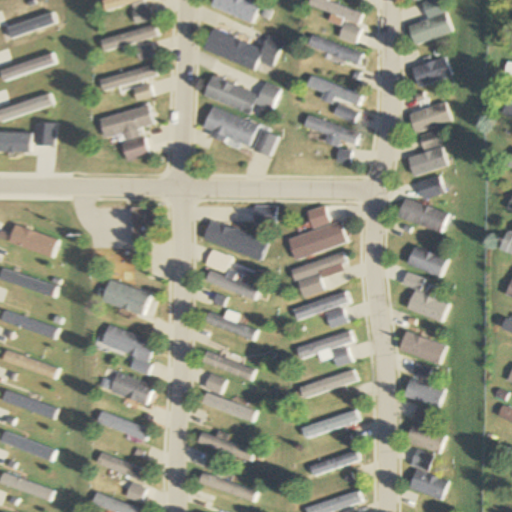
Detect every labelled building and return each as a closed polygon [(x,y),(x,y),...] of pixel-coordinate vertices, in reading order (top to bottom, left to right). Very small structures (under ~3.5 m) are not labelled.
[(98,0),(99,0),(102,12),(127,5),(133,25),(148,21),(142,0),(98,0)] [(246,24),(254,6),(239,0),(208,0),(205,8),(246,24)] [(305,0),(304,7),(330,15),(329,18),(338,21),(339,19),(355,24),(359,12),(320,0),(305,0)] [(436,0),(429,0),(417,4),(422,21),(404,27),(410,46),(447,34),(436,0)] [(350,45),(357,29),(341,22),(334,38),(350,45)] [(155,38),(152,26),(98,40),(101,51),(155,38)] [(256,49),(207,30),(199,51),(265,76),(278,43),(261,37),(256,49)] [(359,50),(307,39),(305,48),(324,52),(322,59),(355,67),(359,50)] [(137,62),(152,56),(147,44),(132,50),(137,62)] [(154,77),(150,65),(99,81),(103,92),(154,77)] [(355,105),(358,94),(307,77),(303,89),(355,105)] [(248,114),(251,105),(270,111),(278,89),(260,83),(256,95),(208,78),(201,98),(248,114)] [(151,98),(148,85),(132,89),(136,102),(151,98)] [(447,122),(441,103),(405,114),(411,134),(447,122)] [(354,114),(334,105),(330,115),(349,124),(354,114)] [(101,119),(106,139),(122,135),(129,162),(148,157),(141,128),(152,126),(148,107),(101,119)] [(256,126),(210,109),(201,130),(210,133),(209,134),(247,149),(256,126)] [(324,135),(321,144),(335,148),(337,141),(352,146),(356,134),(304,118),(301,128),(324,135)] [(266,157),(273,136),(259,131),(252,152),(266,157)] [(436,144),(432,133),(416,138),(420,150),(436,144)] [(444,167),(437,148),(405,158),(411,177),(444,167)] [(345,164),(347,152),(335,150),(333,162),(345,164)] [(275,206),(251,206),(251,226),(275,226),(275,206)] [(159,237),(159,209),(131,209),(131,237),(159,237)] [(267,242),(207,222),(201,241),(261,260),(267,242)] [(346,244),(339,223),(288,239),(294,260),(346,244)] [(511,254),(511,232),(508,231),(500,250),(511,254)] [(439,277),(446,259),(413,248),(407,266),(439,277)] [(323,291),(318,272),(345,264),(342,254),(292,269),(301,298),(323,291)] [(204,282),(255,302),(259,291),(229,279),(229,278),(209,270),(204,282)] [(148,295),(106,281),(99,302),(141,317),(148,295)] [(440,323),(447,305),(413,291),(406,309),(440,323)] [(350,303),(346,292),(294,309),(298,320),(350,303)] [(347,323),(343,310),(327,315),(332,328),(347,323)] [(237,323),(239,316),(227,313),(226,318),(207,313),(203,325),(255,340),(258,329),(237,323)] [(155,345),(103,325),(97,343),(131,356),(126,368),(143,375),(155,345)] [(298,348),(302,360),(320,354),(322,362),(335,358),(337,367),(351,363),(346,347),(354,344),(350,332),(298,348)] [(201,364),(254,380),(257,369),(205,353),(201,364)] [(301,388),(305,398),(357,381),(353,371),(301,388)] [(152,387),(113,373),(106,392),(145,406),(152,387)] [(227,381),(210,374),(204,389),(222,395),(227,381)] [(440,390),(407,378),(400,397),(433,409),(440,390)] [(203,406),(255,422),(259,411),(206,395),(203,406)] [(498,418),(511,423),(511,409),(502,406),(498,418)] [(409,419),(425,425),(429,413),(413,407),(409,419)] [(150,430),(98,412),(94,424),(146,441),(150,430)] [(357,423),(354,412),(302,426),(304,437),(357,423)] [(441,436),(409,423),(402,442),(433,455),(441,436)] [(255,452),(204,433),(200,443),(251,462),(255,452)] [(423,472),(429,456),(411,451),(406,467),(423,472)] [(152,473),(101,452),(97,463),(148,484),(152,473)] [(308,467),(311,476),(356,461),(353,452),(308,467)] [(437,501),(443,483),(411,472),(405,490),(437,501)] [(251,502),(255,491),(204,473),(200,484),(251,502)] [(128,497),(143,503),(149,489),(134,483),(128,497)] [(329,511),(358,503),(354,492),(302,509),(302,511),(329,511)] [(94,505),(110,510),(109,511),(148,511),(149,510),(97,494),(94,505)]
